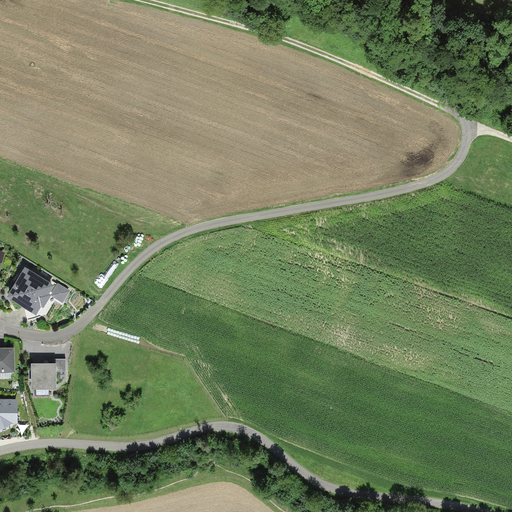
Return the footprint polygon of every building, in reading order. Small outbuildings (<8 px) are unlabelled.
[(22,267),(4,295),(34,314),(52,285),(22,267)] [(68,290),(56,284),(50,295),(62,302),(68,290)] [(15,343),(0,343),(0,368),(15,368),(15,343)] [(56,356),(56,358),(56,369),(67,369),(66,356),(56,356)] [(56,358),(32,358),(32,383),(57,383),(56,369),(56,358)] [(0,395),(0,424),(13,419),(17,419),(18,396),(0,395)]
